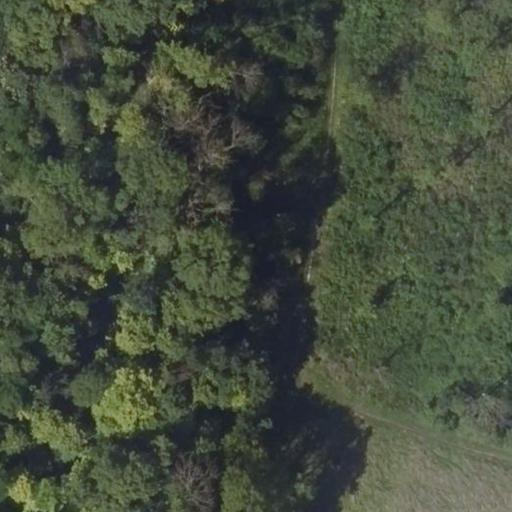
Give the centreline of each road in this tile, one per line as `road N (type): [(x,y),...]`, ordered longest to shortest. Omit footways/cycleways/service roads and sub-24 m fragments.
road 1 (track): [(337,0),(326,160),(263,511)]
road 2 (track): [(290,384),(511,458)]
